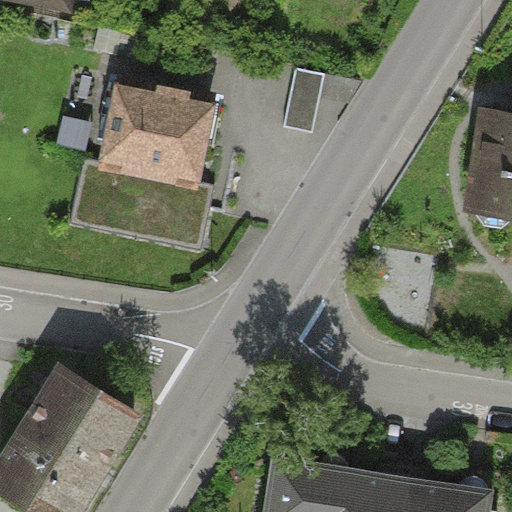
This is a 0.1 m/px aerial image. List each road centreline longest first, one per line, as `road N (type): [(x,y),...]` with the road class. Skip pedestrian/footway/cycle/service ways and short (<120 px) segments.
road 1 (tertiary): [(450,0),(232,346)]
road 2 (residential): [(232,346),(300,340),(363,381),(511,406)]
road 3 (residential): [(0,314),(192,349),(232,346)]
road 4 (tertiary): [(232,346),(131,511)]
